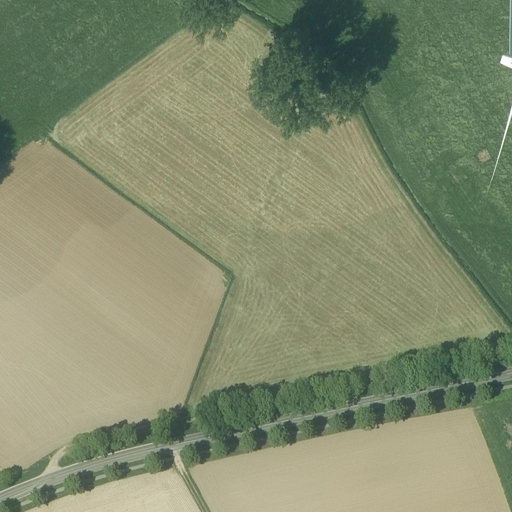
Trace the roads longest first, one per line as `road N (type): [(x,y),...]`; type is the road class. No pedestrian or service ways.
road 1 (secondary): [(0,499),(119,458),(511,374)]
road 2 (track): [(49,481),(56,457),(72,444),(173,425),(203,339)]
